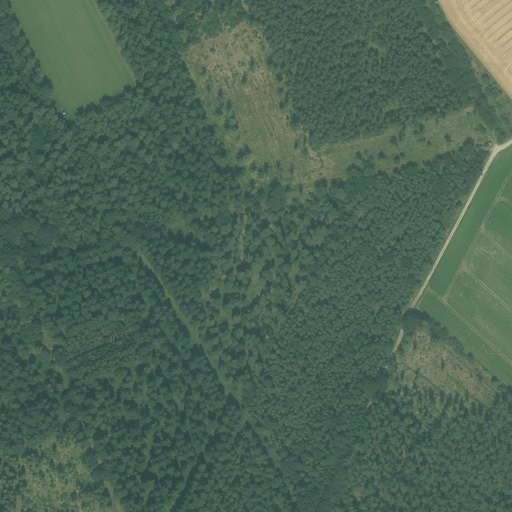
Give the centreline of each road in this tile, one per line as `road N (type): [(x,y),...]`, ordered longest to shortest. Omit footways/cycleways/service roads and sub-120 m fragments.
road 1 (track): [(316,511),(405,321),(497,147),(511,136)]
road 2 (track): [(116,511),(0,225)]
road 3 (track): [(497,147),(432,3)]
road 4 (track): [(405,321),(511,410)]
